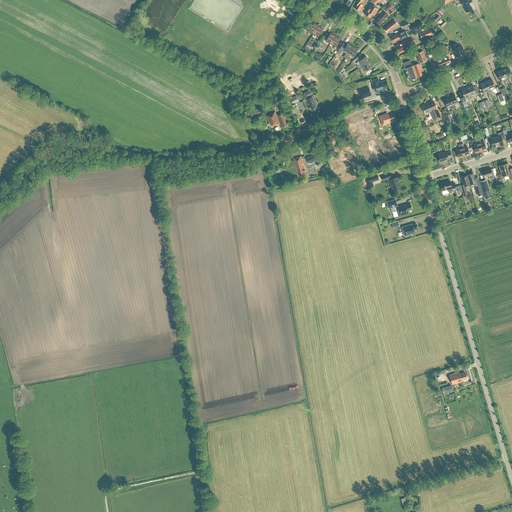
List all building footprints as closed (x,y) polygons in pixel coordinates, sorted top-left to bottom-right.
[(355,0),(355,1),(357,2),(354,8),(359,11),(363,5),(361,4),(363,0),(355,0)] [(458,0),(466,12),(472,9),(468,3),(472,1),(471,0),(458,0)] [(368,8),(364,14),(370,17),(371,14),(374,16),(378,9),(376,8),(376,7),(371,4),(369,8),(368,8)] [(378,18),(375,21),(379,24),(382,21),(388,14),(385,11),(386,12),(391,7),(389,4),(383,9),(382,8),(379,12),(380,14),(377,17),(378,18)] [(386,25),(386,26),(384,28),(387,32),(390,29),(391,30),(398,25),(393,19),(386,25)] [(409,26),(411,31),(422,26),(420,21),(409,26)] [(318,25),(313,22),(308,30),(313,33),(318,25)] [(323,28),(318,25),(313,33),(318,36),(323,28)] [(432,34),(430,28),(419,33),(421,38),(432,34)] [(398,35),(397,34),(397,33),(391,37),(393,42),(400,39),(406,36),(405,35),(406,34),(405,31),(398,35)] [(335,36),(330,33),(325,41),(330,44),(335,36)] [(335,36),(330,44),(335,47),(340,39),(335,36)] [(396,46),(399,52),(407,47),(407,46),(414,42),(412,38),(405,42),(404,41),(396,46)] [(347,43),(346,44),(343,42),(337,53),(339,54),(341,51),(345,53),(344,56),(345,57),(352,46),(347,43)] [(466,56),(463,49),(461,45),(458,46),(456,43),(449,46),(454,57),(458,56),(459,59),(466,56)] [(357,49),(352,46),(345,57),(347,58),(349,55),(352,57),(357,49)] [(417,54),(418,58),(420,58),(422,62),(427,61),(423,51),(417,54)] [(442,58),(445,65),(451,63),(449,58),(451,58),(449,53),(446,54),(447,56),(442,58)] [(366,56),(362,58),(359,54),(352,62),(354,64),(358,61),(360,64),(357,66),(358,68),(369,61),(366,56)] [(445,65),(442,58),(437,60),(436,58),(433,60),(435,64),(437,63),(439,67),(445,65)] [(369,61),(358,68),(359,70),(363,68),(365,71),(372,65),(369,61)] [(404,68),(409,80),(422,75),(420,70),(422,69),(420,64),(418,65),(418,63),(411,66),(409,61),(403,63),(405,68),(404,68)] [(508,67),(502,69),(508,83),(510,82),(508,78),(511,76),(508,67)] [(502,69),(496,71),(500,81),(504,80),(505,84),(508,83),(502,69)] [(388,87),(386,80),(379,82),(378,78),(371,80),(375,92),(388,87)] [(495,88),(491,79),(486,81),(491,94),(493,93),(492,89),(495,88)] [(486,81),(480,83),(484,93),(487,91),(489,95),(491,94),(486,81)] [(472,86),(472,84),(466,87),(472,100),(474,99),(472,95),(478,93),(476,87),(474,88),(473,86),(472,86)] [(368,87),(358,91),(361,99),(371,95),(368,87)] [(461,89),(462,93),(459,95),(459,97),(460,100),(461,101),(464,107),(467,106),(465,99),(468,97),(470,101),(472,100),(466,87),(461,89)] [(317,104),(313,94),(305,97),(309,105),(310,105),(311,109),(315,107),(315,105),(317,104)] [(459,97),(456,98),(454,94),(449,96),(454,108),(455,108),(454,104),(461,101),(460,100),(459,97)] [(288,99),(290,104),(298,101),(295,96),(288,99)] [(454,108),(449,96),(443,99),(447,107),(451,106),(452,109),(454,108)] [(433,101),(423,105),(421,106),(425,114),(430,112),(434,122),(441,119),(433,101)] [(485,107),(483,101),(478,104),(480,109),(484,107),(487,114),(488,113),(487,112),(488,112),(485,107)] [(276,114),(275,111),(266,115),(267,118),(267,117),(267,118),(267,119),(269,123),(270,123),(272,126),(280,123),(281,127),(287,125),(285,120),(286,120),(283,111),(276,114)] [(396,120),(394,113),(388,115),(387,113),(379,116),(382,124),(390,121),(390,122),(396,120)] [(370,131),(376,129),(372,119),(366,121),(370,131)] [(361,123),(364,133),(370,131),(366,121),(361,123)] [(361,123),(355,125),(358,135),(364,133),(361,123)] [(506,129),(505,130),(504,127),(502,128),(503,130),(502,130),(504,137),(508,136),(509,142),(511,141),(511,132),(507,134),(506,129)] [(498,135),(495,136),(498,146),(503,144),(502,139),(504,139),(502,131),(497,133),(498,135)] [(495,136),(490,138),(489,138),(489,136),(486,137),(488,144),(491,143),(493,148),(498,146),(495,136)] [(486,149),(484,141),(481,142),(480,138),(477,139),(481,151),(486,149)] [(481,151),(477,139),(475,139),(476,143),(473,144),(475,153),(481,151)] [(387,144),(380,146),(379,143),(371,147),(373,152),(376,151),(378,156),(390,152),(387,144)] [(466,144),(467,146),(464,147),(463,143),(460,144),(464,156),(469,154),(468,149),(470,148),(469,143),(466,144)] [(464,156),(460,144),(458,144),(459,148),(456,149),(458,158),(464,156)] [(440,163),(447,161),(446,159),(452,157),(450,150),(438,153),(439,158),(438,159),(440,163)] [(308,163),(315,161),(313,155),(306,157),(308,163)] [(301,157),(293,159),(298,176),(306,174),(301,157)] [(343,171),(350,169),(348,164),(352,163),(350,159),(340,162),(343,171)] [(332,170),(335,169),(337,174),(343,171),(340,162),(330,166),(332,170)] [(511,167),(509,169),(507,163),(499,166),(502,176),(508,174),(509,179),(511,178),(511,167)] [(494,178),(492,174),(490,168),(482,171),(484,177),(488,176),(489,180),(494,178)] [(401,187),(398,177),(392,179),(390,173),(381,176),(383,180),(389,178),(390,179),(389,179),(393,190),(401,187)] [(473,173),(467,175),(470,184),(471,187),(474,186),(477,196),(482,194),(477,177),(474,178),(473,173)] [(461,177),(463,184),(460,185),(464,196),(467,195),(465,189),(470,188),(469,184),(470,184),(467,175),(461,177)] [(450,180),(440,183),(443,194),(449,193),(448,191),(456,189),(454,183),(451,184),(450,180)] [(482,190),(488,189),(486,180),(480,181),(480,182),(482,190)] [(397,211),(396,207),(396,206),(397,206),(395,199),(386,202),(388,209),(390,208),(391,212),(397,211)] [(406,204),(396,207),(397,211),(398,216),(409,213),(408,210),(412,209),(411,204),(406,205),(406,204)] [(413,224),(402,227),(404,236),(415,233),(414,229),(418,228),(416,223),(413,224)] [(459,372),(449,375),(452,384),(461,381),(461,380),(466,378),(464,372),(459,374),(459,372)] [(441,388),(443,394),(453,391),(451,385),(441,388)]
